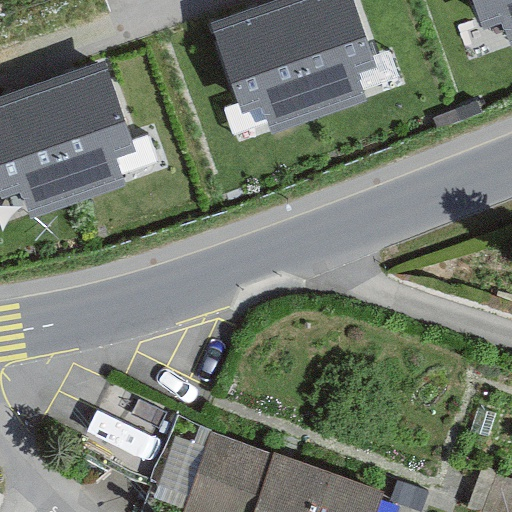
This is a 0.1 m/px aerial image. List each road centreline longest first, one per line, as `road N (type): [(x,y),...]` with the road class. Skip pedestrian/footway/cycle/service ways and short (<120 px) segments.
road 1 (tertiary): [(281,253),(0,335)]
road 2 (tertiary): [(511,166),(281,253)]
road 3 (residential): [(281,253),(511,331)]
